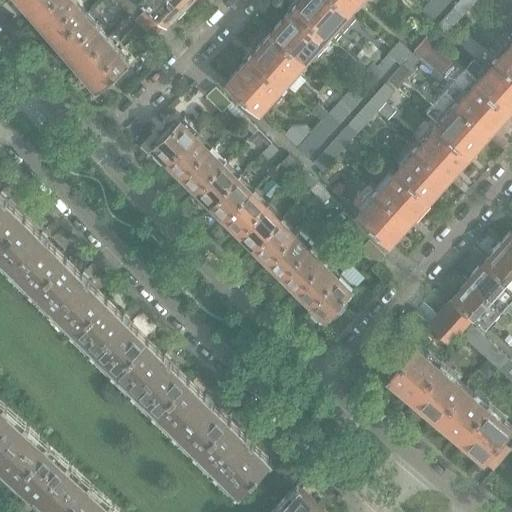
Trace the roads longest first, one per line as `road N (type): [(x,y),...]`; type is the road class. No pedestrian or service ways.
road 1 (residential): [(0,132),(134,276),(382,500)]
road 2 (residential): [(321,380),(91,150)]
road 3 (residential): [(511,170),(321,380)]
road 4 (residential): [(238,0),(91,150)]
road 5 (residential): [(91,150),(0,45)]
road 6 (residential): [(412,460),(321,380)]
